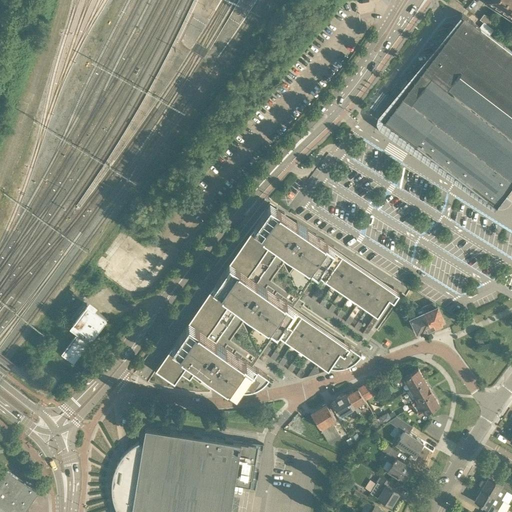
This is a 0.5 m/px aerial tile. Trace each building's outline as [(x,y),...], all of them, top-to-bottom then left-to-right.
[(501,11),(507,0),(486,0),(486,2),(501,11)] [(511,0),(507,0),(501,11),(511,17),(511,0)] [(484,14),(480,20),(488,26),(493,21),(484,14)] [(511,52),(491,36),(481,28),(479,27),(464,16),(464,17),(442,45),(413,83),(386,119),(384,121),(391,127),(496,206),(497,205),(498,204),(503,197),(511,185),(511,52)] [(493,21),(488,26),(497,33),(501,27),(493,21)] [(342,344),(291,309),(293,306),(265,287),(257,281),(277,252),(283,243),(292,248),(289,252),(298,259),(288,272),(300,296),(303,292),(307,286),(317,272),(376,313),(389,296),(393,299),(399,291),(393,287),(391,290),(332,250),(334,247),(324,240),(308,229),(297,221),(269,203),(155,370),(174,383),(186,365),(195,371),(202,361),(210,367),(208,371),(235,390),(238,387),(238,388),(240,388),(242,388),(244,388),(245,388),(247,388),(248,388),(250,388),(251,387),(253,387),(254,386),(256,385),(258,385),(259,384),(260,383),(262,384),(267,375),(216,341),(220,335),(243,302),(251,308),(248,312),(258,318),(249,332),(259,355),(262,351),(266,345),(276,331),(328,366),(329,365),(332,365),(336,366),(340,365),(343,365),(347,364),(350,362),(353,360),(356,358),(359,355),(361,352),(359,351),(344,341),(342,344)] [(303,292),(307,295),(311,289),(307,286),(303,292)] [(311,297),(315,300),(319,294),(315,291),(311,297)] [(319,303),(324,306),(328,300),(323,297),(319,303)] [(328,309),(332,312),(337,306),(332,303),(328,309)] [(424,312),(431,328),(442,323),(441,321),(444,320),(437,306),(435,307),(434,304),(432,303),(427,305),(430,310),(424,312)] [(73,339),(61,354),(74,364),(94,337),(93,336),(106,318),(87,304),(73,322),(78,326),(70,337),(73,339)] [(336,315),(341,318),(345,312),(341,309),(336,315)] [(420,333),(431,328),(424,312),(417,316),(414,311),(408,314),(417,332),(420,331),(420,333)] [(345,321),(350,324),(354,318),(349,315),(345,321)] [(354,327),(358,330),(362,324),(358,321),(354,327)] [(484,344),(482,338),(477,340),(478,343),(476,344),(478,347),(484,344)] [(262,351),(267,354),(271,349),(266,345),(262,351)] [(270,357),(274,360),(278,354),(274,351),(270,357)] [(279,363),(283,366),(287,360),(283,357),(279,363)] [(287,369),(292,372),(296,366),(291,363),(287,369)] [(319,372),(318,369),(314,366),(308,376),(319,372)] [(296,374),(300,378),(304,372),(300,369),(296,374)] [(410,389),(425,381),(418,369),(398,380),(400,385),(406,382),(410,389)] [(432,393),(425,381),(410,389),(416,398),(410,401),(412,404),(432,393)] [(376,393),(369,382),(363,385),(370,397),(376,393)] [(358,388),(365,400),(370,397),(363,385),(358,388)] [(358,388),(347,395),(354,406),(357,412),(368,406),(365,400),(358,388)] [(354,406),(347,395),(345,393),(331,401),(340,415),(354,406)] [(439,405),(432,393),(412,404),(413,406),(418,403),(422,409),(417,412),(419,416),(439,405)] [(335,419),(326,404),(311,413),(317,424),(325,437),(337,430),(332,421),(335,419)] [(376,419),(380,425),(391,418),(387,412),(376,419)] [(389,421),(397,426),(404,431),(396,444),(414,456),(423,443),(409,433),(413,427),(397,416),(389,421)] [(229,511),(234,483),(250,486),(251,478),(258,479),(259,470),(253,469),(257,445),(233,442),(233,439),(225,438),(224,440),(201,437),(202,434),(193,433),(193,435),(170,431),(170,429),(162,427),(161,430),(145,428),(143,443),(139,442),(137,443),(134,445),(131,447),(130,448),(128,450),(125,453),(122,457),(121,458),(120,460),(118,463),(116,466),(115,468),(115,469),(114,471),(114,473),(113,474),(112,478),(112,480),(112,481),(112,485),(112,487),(112,490),(112,494),(112,496),(112,497),(113,499),(113,501),(114,504),(116,511),(229,511)] [(355,445),(360,442),(356,436),(351,439),(354,443),(355,445)] [(395,458),(399,452),(386,444),(382,450),(387,452),(383,458),(392,464),(388,471),(397,476),(398,477),(399,476),(404,479),(411,467),(395,458)] [(6,469),(0,473),(0,511),(23,511),(38,490),(6,469)] [(347,475),(344,481),(349,484),(352,478),(347,475)] [(399,492),(388,485),(390,480),(382,475),(377,483),(371,493),(391,505),(392,504),(393,505),(396,500),(395,499),(399,492)] [(501,499),(506,490),(511,493),(511,482),(505,478),(502,483),(489,475),(485,482),(484,481),(480,487),(503,501),(503,500),(501,499)] [(351,495),(355,490),(348,486),(345,491),(351,495)] [(478,494),(474,501),(487,508),(484,511),(498,511),(497,511),(498,510),(498,509),(503,501),(480,487),(476,493),(478,494)] [(351,495),(364,503),(368,497),(355,489),(355,490),(351,495)] [(230,510),(236,511),(239,495),(233,494),(230,510)]
